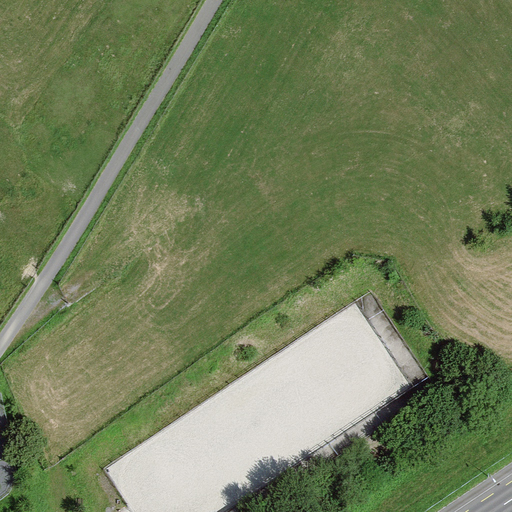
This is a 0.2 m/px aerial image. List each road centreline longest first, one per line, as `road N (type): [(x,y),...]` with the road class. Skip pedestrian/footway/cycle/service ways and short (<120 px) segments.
road 1 (unclassified): [(0,348),(216,0)]
road 2 (track): [(0,348),(62,511)]
